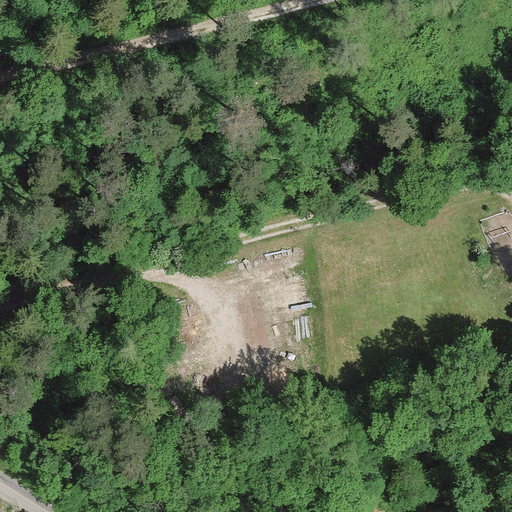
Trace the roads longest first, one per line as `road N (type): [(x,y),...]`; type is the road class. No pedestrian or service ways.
road 1 (track): [(0,299),(370,206),(511,179)]
road 2 (track): [(318,0),(0,80)]
